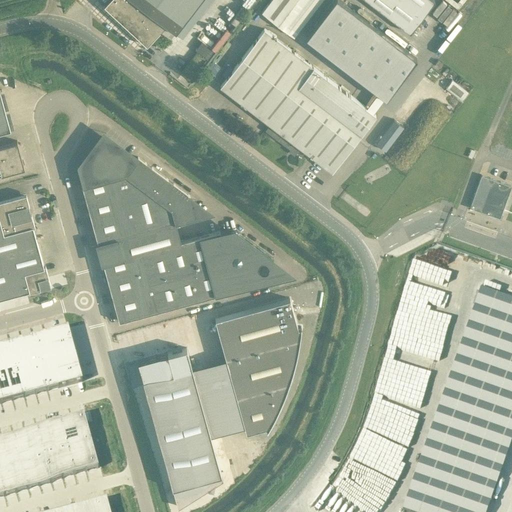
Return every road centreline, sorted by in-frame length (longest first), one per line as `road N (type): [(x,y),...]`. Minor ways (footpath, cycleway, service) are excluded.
road 1 (unclassified): [(275,511),(332,436),(371,303),(363,256),(350,237),(81,33),(50,23)]
road 2 (unknown): [(98,329),(262,291),(277,278),(274,242),(220,195)]
road 3 (unclassified): [(146,511),(90,300)]
road 4 (unknown): [(62,104),(102,113),(220,195)]
road 5 (unknown): [(220,195),(76,246)]
road 6 (unclassified): [(90,300),(54,167)]
